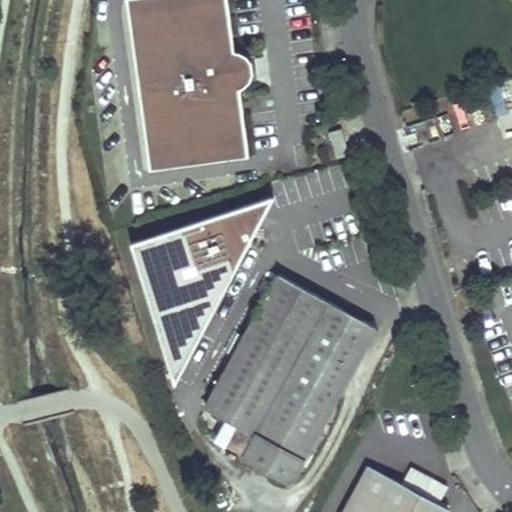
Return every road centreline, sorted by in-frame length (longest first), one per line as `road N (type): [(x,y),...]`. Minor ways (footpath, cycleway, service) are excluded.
road 1 (residential): [(511,495),(475,433),(353,47),(352,0)]
road 2 (unknown): [(283,146),(280,0)]
